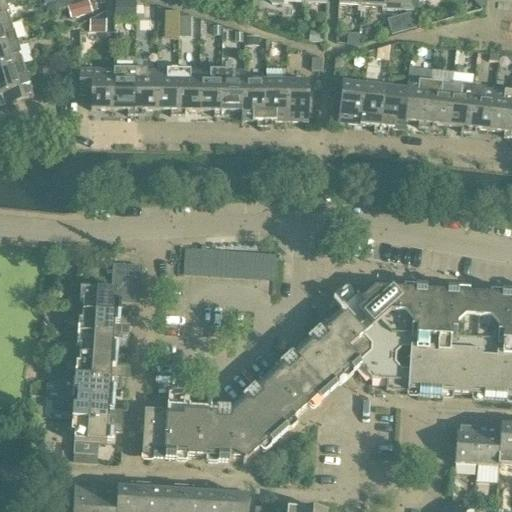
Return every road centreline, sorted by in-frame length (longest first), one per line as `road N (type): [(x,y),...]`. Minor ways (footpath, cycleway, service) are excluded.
road 1 (residential): [(0,131),(325,134)]
road 2 (residential): [(342,497),(346,406),(297,353),(304,223)]
road 3 (residential): [(135,447),(149,228)]
road 4 (residential): [(511,248),(304,223)]
road 5 (residential): [(325,134),(511,155)]
road 6 (residential): [(304,223),(149,228)]
road 7 (residential): [(149,228),(0,227)]
